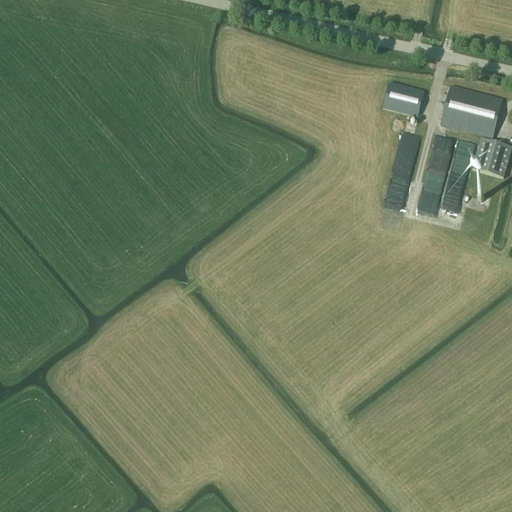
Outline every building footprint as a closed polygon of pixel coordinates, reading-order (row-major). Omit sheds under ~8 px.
[(383,110),(418,119),(424,93),(389,84),(383,110)] [(440,126),(493,140),(503,101),(450,88),(440,126)] [(402,146),(420,149),(422,138),(404,136),(402,146)] [(418,211),(438,216),(458,142),(438,137),(418,211)] [(472,171),(502,180),(511,149),(481,141),(472,171)] [(467,222),(479,225),(483,210),(471,207),(467,222)]
